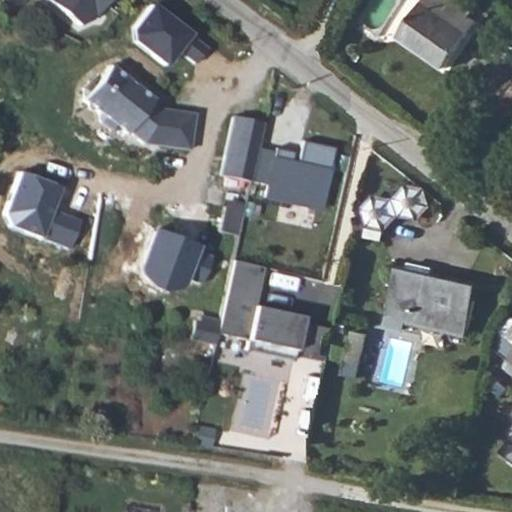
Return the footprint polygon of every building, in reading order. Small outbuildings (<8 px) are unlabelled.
[(88,23),(104,0),(35,0),(75,30),(88,23)] [(439,66),(472,19),(465,14),(471,6),(462,0),(417,0),(393,35),(439,66)] [(143,100),(102,67),(91,79),(82,80),(73,89),(74,101),(91,115),(92,123),(101,131),(112,129),(134,144),(140,137),(151,146),(182,150),(186,114),(150,109),(143,100)] [(511,107),(511,86),(502,101),(511,107)] [(218,179),(248,186),(255,151),(260,128),(230,122),(218,179)] [(255,151),(248,186),(258,188),(256,200),(316,211),(328,151),(293,144),(292,156),(255,151)] [(214,225),(233,229),(238,205),(219,202),(214,225)] [(379,308),(459,325),(470,273),(390,256),(379,308)] [(228,263),(211,336),(239,346),(318,364),(324,333),(293,326),(294,322),(248,311),(256,269),(228,263)] [(187,332),(211,336),(215,317),(191,312),(187,332)] [(367,374),(372,331),(353,329),(349,372),(367,374)]
